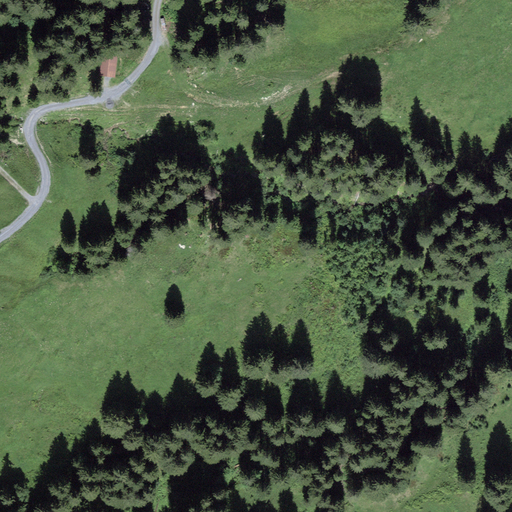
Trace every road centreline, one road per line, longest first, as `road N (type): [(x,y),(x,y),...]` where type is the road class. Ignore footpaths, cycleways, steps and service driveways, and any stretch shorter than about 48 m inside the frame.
road 1 (track): [(154,46),(185,87),(269,71),(401,86),(511,14)]
road 2 (track): [(157,0),(150,59),(129,85),(106,102),(44,112),(28,131)]
road 3 (track): [(28,131),(46,184),(37,205),(0,240)]
